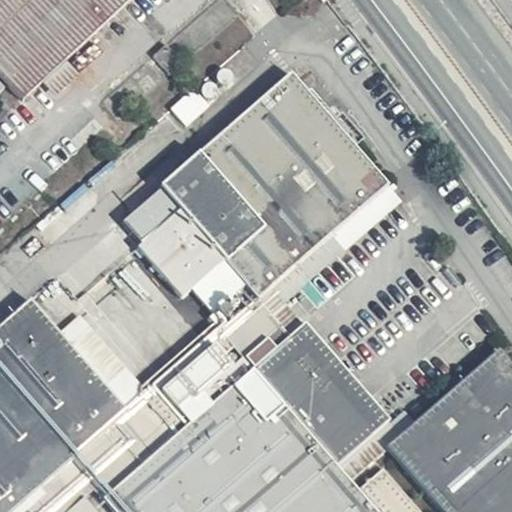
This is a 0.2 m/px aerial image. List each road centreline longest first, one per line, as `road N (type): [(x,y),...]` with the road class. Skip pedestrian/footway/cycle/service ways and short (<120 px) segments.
road 1 (tertiary): [(511,189),(373,0)]
road 2 (primary): [(511,95),(438,0)]
